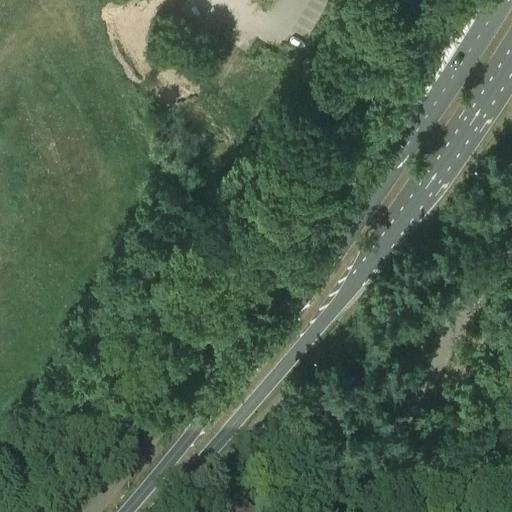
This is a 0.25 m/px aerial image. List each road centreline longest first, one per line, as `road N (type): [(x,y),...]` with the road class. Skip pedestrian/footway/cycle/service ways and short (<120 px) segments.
road 1 (primary): [(496,0),(292,309),(126,511)]
road 2 (primary): [(155,511),(340,298),(511,69)]
